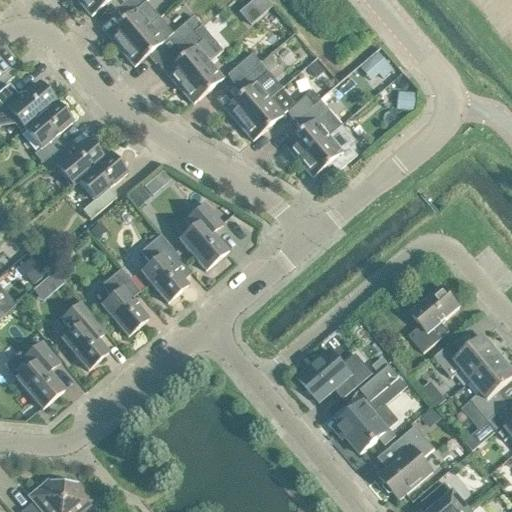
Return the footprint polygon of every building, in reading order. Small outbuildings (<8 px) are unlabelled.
[(78,0),(76,2),(91,19),(108,4),(116,12),(130,0),(78,0)] [(159,20),(146,3),(149,0),(130,0),(116,12),(123,21),(105,36),(120,52),(151,27),(159,20)] [(265,0),(251,12),(258,20),(272,8),(270,6),(265,0)] [(167,40),(175,50),(194,34),(193,33),(200,27),(193,18),(182,27),(173,35),(167,40)] [(165,42),(167,40),(173,35),(159,20),(151,27),(120,52),(135,69),(165,42)] [(178,90),(209,65),(208,63),(221,52),(200,27),(193,33),(194,34),(175,50),(182,59),(164,74),(178,90)] [(394,36),(373,48),(383,66),(404,54),(394,36)] [(234,87),(260,65),(252,55),(226,77),(234,87)] [(315,63),(308,69),(317,79),(323,73),(315,63)] [(193,107),(223,81),(209,65),(178,90),(193,107)] [(268,75),(260,65),(234,87),(242,95),(224,110),(238,127),(269,101),(282,91),(268,75)] [(9,88),(0,95),(0,124),(15,122),(24,132),(55,105),(38,85),(20,101),(9,88)] [(295,106),(282,91),(269,101),(238,127),(253,144),(287,115),(286,114),(295,106)] [(286,114),(287,115),(294,123),(313,107),(319,102),(311,92),(295,106),(286,114)] [(414,113),(415,95),(397,94),(395,112),(414,113)] [(313,107),(294,123),(301,132),(284,147),(298,164),(328,138),(339,129),(341,128),(327,112),(319,102),(313,107)] [(42,165),(61,149),(54,140),(72,125),(55,105),(24,132),(40,151),(34,156),(42,165)] [(356,135),(368,127),(356,108),(343,116),(356,135)] [(328,138),(298,164),(312,180),(330,165),(337,174),(356,158),(348,148),(352,144),(339,129),(328,138)] [(103,162),(103,161),(86,142),(69,157),(61,149),(42,165),(50,175),(56,169),(72,189),(79,183),(103,162)] [(90,222),(116,200),(109,191),(127,176),(109,156),(103,161),(103,162),(79,183),(95,202),(82,213),(90,222)] [(0,191),(0,213),(14,208),(7,189),(0,191)] [(138,211),(150,201),(140,189),(128,199),(138,211)] [(205,273),(227,255),(212,236),(222,228),(205,207),(186,223),(192,231),(179,242),(205,273)] [(20,235),(29,230),(20,214),(10,219),(20,235)] [(95,239),(105,231),(100,224),(90,232),(95,239)] [(167,306),(188,289),(172,271),(181,263),(160,238),(140,254),(150,266),(141,275),(167,306)] [(234,281),(251,270),(246,263),(229,273),(234,281)] [(128,339),(148,322),(131,302),(140,294),(120,271),(101,288),(111,300),(101,308),(128,339)] [(423,356),(449,335),(441,326),(459,311),(442,290),(411,316),(421,328),(409,339),(423,356)] [(81,305),(61,322),(71,334),(62,342),(75,358),(88,373),(108,356),(99,344),(108,337),(100,328),(87,313),(81,305)] [(493,351),(483,339),(464,355),(453,343),(433,360),(451,381),(461,373),(471,384),(502,357),(495,349),(493,351)] [(19,357),(5,368),(16,381),(42,412),(64,393),(49,375),(59,366),(41,345),(22,361),(19,357)] [(343,368),(331,353),(298,381),(318,404),(344,382),(353,393),(372,377),(356,357),(343,368)] [(488,424),(508,408),(498,395),(511,383),(511,373),(507,368),(509,366),(502,357),(471,384),(480,395),(470,404),(488,424)] [(378,377),(389,368),(381,360),(371,369),(378,377)] [(370,405),(399,380),(389,368),(378,377),(379,377),(360,393),(370,405)] [(363,405),(336,428),(360,457),(379,441),(385,448),(396,439),(390,431),(399,423),(386,408),(408,390),(399,380),(370,405),(367,402),(363,405)] [(511,403),(508,408),(488,424),(505,444),(511,437),(511,403)] [(399,503),(414,490),(433,474),(422,462),(434,452),(415,429),(392,449),(401,459),(378,478),(399,503)] [(84,511),(93,505),(91,501),(77,485),(48,483),(29,499),(33,504),(23,511),(84,511)] [(453,495),(444,485),(421,505),(427,511),(467,511),(453,495)]
